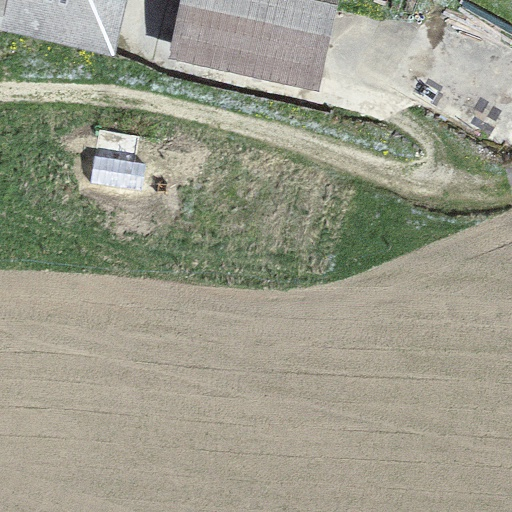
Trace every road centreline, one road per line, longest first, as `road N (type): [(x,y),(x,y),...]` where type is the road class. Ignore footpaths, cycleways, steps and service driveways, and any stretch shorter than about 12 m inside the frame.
road 1 (track): [(511,183),(496,186),(76,92),(0,88)]
road 2 (track): [(447,174),(419,130),(365,104),(170,65),(140,46),(152,0)]
